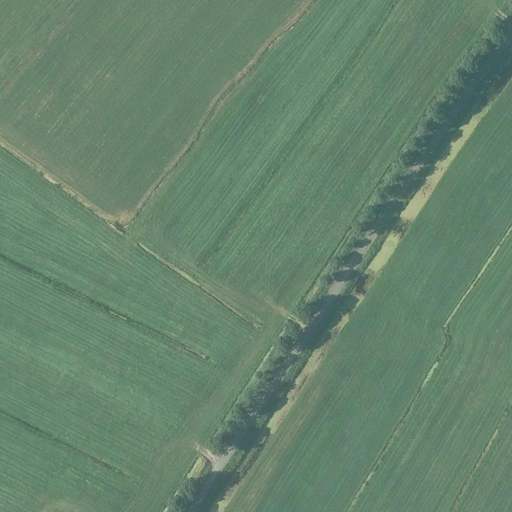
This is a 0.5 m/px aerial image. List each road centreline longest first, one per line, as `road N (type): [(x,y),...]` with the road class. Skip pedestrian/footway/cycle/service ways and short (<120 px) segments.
road 1 (unclassified): [(370,236),(190,511)]
road 2 (unclassified): [(370,236),(511,31)]
